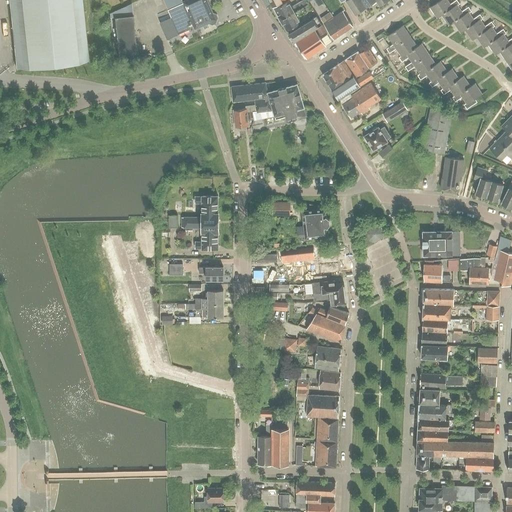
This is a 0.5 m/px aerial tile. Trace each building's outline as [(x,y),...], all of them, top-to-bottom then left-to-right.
[(9,0),(16,60),(17,62),(17,68),(89,60),(82,0),(9,0)] [(213,14),(206,0),(188,0),(183,3),(168,9),(172,18),(179,35),(189,30),(188,26),(193,24),(195,30),(203,26),(207,25),(209,24),(209,23),(213,25),(215,23),(217,19),(216,16),(212,15),(213,14)] [(283,0),(263,0),(268,8),(273,6),(282,1),(283,0)] [(306,0),(301,3),(295,6),(297,9),(294,11),(289,2),(275,10),(281,20),(304,8),(309,5),(306,0)] [(355,15),(366,8),(360,0),(346,0),(346,1),(355,15)] [(360,0),(366,8),(376,1),(377,1),(375,0),(360,0)] [(450,5),(452,4),(449,0),(441,0),(442,0),(430,8),(436,16),(437,18),(442,15),(452,8),(450,5)] [(462,13),(458,7),(460,5),(457,1),(452,4),(450,5),(452,8),(442,15),(448,24),(449,26),(454,23),(464,16),(462,13)] [(309,5),(304,8),(281,20),(287,31),(301,23),(296,15),(299,14),(301,17),(312,11),(309,5)] [(464,16),(454,23),(459,31),(461,33),(465,30),(476,23),(474,20),(470,14),(472,13),(469,8),(462,13),(464,16)] [(344,33),(353,27),(344,12),(334,18),(344,33)] [(117,55),(137,53),(133,14),(113,15),(117,55)] [(476,23),(465,30),(471,38),(473,41),(475,39),(477,37),(488,30),(486,27),(482,21),(484,20),(481,15),(474,20),(476,23)] [(334,40),(344,33),(334,18),(324,25),(334,40)] [(294,43),(319,27),(314,19),(289,35),(294,43)] [(488,30),(477,37),(483,45),(484,48),(486,47),(489,45),(500,37),(498,34),(494,28),(496,27),(493,23),(486,27),(488,30)] [(394,45),(387,49),(390,53),(397,49),(395,47),(411,36),(405,26),(404,25),(388,36),(394,45)] [(500,37),(489,45),(496,55),(501,52),(511,45),(510,41),(506,36),(508,34),(505,30),(498,34),(500,37)] [(317,34),(316,31),(296,44),(307,60),(314,54),(326,47),(317,34)] [(395,47),(397,49),(402,56),(399,58),(402,62),(409,58),(406,55),(418,47),(411,36),(395,47)] [(511,45),(501,52),(508,63),(511,60),(511,39),(510,41),(511,45)] [(412,63),(406,67),(409,72),(415,68),(413,65),(430,54),(423,43),(418,47),(406,55),(409,58),(412,63)] [(346,59),(352,68),(357,77),(378,63),(369,49),(360,54),(358,51),(346,59)] [(413,65),(415,68),(420,75),(418,76),(421,81),(427,76),(425,73),(437,64),(430,54),(413,65)] [(356,80),(349,68),(344,61),(322,75),(339,100),(349,93),(360,86),(360,87),(374,78),(369,72),(356,80)] [(425,73),(427,76),(431,82),(430,83),(432,87),(439,83),(437,79),(448,71),(442,61),(437,64),(425,73)] [(437,79),(439,83),(443,89),(442,90),(445,94),(451,90),(448,86),(460,79),(459,77),(454,69),(453,68),(448,71),(437,79)] [(448,86),(451,90),(455,96),(453,97),(456,102),(462,98),(460,94),(472,86),(471,84),(466,76),(465,75),(460,79),(448,86)] [(262,118),(275,116),(276,119),(286,116),(287,121),(297,118),(306,115),(304,108),(304,107),(298,84),(269,92),(266,83),(232,87),(234,102),(255,100),(256,104),(257,111),(253,111),(254,118),(254,120),(262,118)] [(349,93),(339,100),(351,118),(361,111),(362,113),(370,108),(369,106),(381,99),(371,83),(351,96),(349,93)] [(460,94),(462,98),(466,103),(465,104),(467,109),(478,102),(476,99),(484,94),(477,84),(476,83),(472,86),(460,94)] [(411,114),(409,110),(404,102),(384,114),(389,123),(401,115),(403,118),(411,114)] [(246,109),(234,111),(236,128),(249,126),(248,119),(254,118),(253,111),(257,111),(256,104),(246,106),(246,109)] [(431,109),(428,120),(422,150),(444,154),(453,113),(431,109)] [(511,119),(510,117),(502,126),(507,131),(507,130),(511,136),(511,119)] [(387,140),(391,137),(385,127),(381,130),(379,127),(378,128),(377,127),(374,129),(373,131),(365,136),(365,137),(365,139),(367,143),(369,142),(374,151),(388,142),(387,140)] [(511,136),(507,130),(507,131),(498,139),(511,152),(511,136)] [(511,159),(511,152),(498,139),(489,148),(501,160),(507,154),(511,159)] [(471,153),(472,153),(475,142),(469,140),(466,152),(471,153)] [(382,158),(393,150),(389,145),(378,154),(382,158)] [(442,179),(441,189),(457,191),(459,176),(461,176),(463,160),(446,157),(443,179),(442,179)] [(484,196),(490,180),(484,179),(487,170),(477,167),(473,178),(479,180),(475,193),(484,196)] [(484,196),(487,197),(499,200),(504,185),(496,182),(499,174),(495,172),(492,181),(490,180),(484,196)] [(501,203),(504,204),(511,208),(511,179),(501,203)] [(202,197),(195,197),(195,203),(202,203),(202,218),(182,218),(182,228),(195,228),(195,227),(202,227),(202,242),(195,242),(195,249),(202,249),(202,250),(218,250),(218,232),(219,232),(219,213),(218,213),(218,196),(202,196),(202,197)] [(272,203),(272,216),(290,216),(290,203),(272,203)] [(326,217),(325,209),(303,211),(305,238),(328,236),(327,228),(330,225),(329,220),(326,217)] [(177,228),(177,216),(168,216),(168,228),(177,228)] [(376,241),(389,235),(383,223),(370,229),(376,241)] [(461,255),(460,231),(423,232),(423,256),(461,255)] [(490,244),(487,255),(495,257),(498,258),(493,280),(500,282),(499,285),(510,285),(511,278),(511,253),(509,253),(500,251),(500,250),(497,249),(496,249),(497,246),(490,244)] [(74,263),(91,259),(89,248),(71,252),(74,263)] [(313,248),(281,252),(283,262),(315,259),(313,248)] [(334,248),(314,250),(316,270),(336,268),(334,248)] [(480,259),(480,258),(474,258),(461,259),(461,270),(467,270),(467,269),(470,269),(469,283),(478,284),(479,264),(480,259)] [(488,268),(485,267),(486,258),(480,258),(480,259),(479,264),(478,284),(487,284),(488,268)] [(77,274),(94,270),(91,259),(74,263),(77,274)] [(458,260),(448,260),(448,271),(459,270),(458,260)] [(170,264),(170,275),(182,275),(182,264),(170,264)] [(442,265),(424,264),(424,281),(442,282),(442,265)] [(200,273),(205,273),(205,280),(223,280),(223,267),(200,267),(200,273)] [(79,285),(97,280),(94,270),(77,274),(79,285)] [(82,295),(99,291),(97,280),(79,285),(82,295)] [(328,282),(312,284),(312,289),(313,294),(315,294),(321,294),(329,293),(333,292),(334,294),(343,293),(345,293),(343,284),(342,284),(333,285),(333,283),(330,283),(328,282)] [(421,344),(421,357),(440,358),(440,361),(448,361),(448,345),(449,333),(449,327),(455,327),(455,323),(460,323),(460,320),(452,319),(452,304),(454,304),(454,290),(424,289),(423,303),(422,321),(422,331),(421,344)] [(186,304),(223,303),(223,290),(208,290),(208,298),(190,298),(190,304),(186,304)] [(99,291),(82,295),(85,306),(102,302),(99,291)] [(499,291),(488,291),(487,305),(499,306),(499,291)] [(333,292),(329,293),(330,299),(330,304),(333,305),(346,303),(345,293),(343,293),(334,294),(333,292)] [(204,317),(223,317),(223,303),(186,304),(186,309),(204,309),(204,317)] [(498,320),(499,306),(487,305),(487,320),(498,320)] [(343,312),(330,306),(328,311),(320,309),(318,311),(315,315),(314,317),(306,329),(312,331),(340,342),(344,327),(348,314),(343,312)] [(313,308),(309,313),(314,317),(315,315),(318,311),(313,308)] [(85,329),(102,323),(99,313),(82,318),(85,329)] [(89,339),(106,334),(102,323),(85,329),(89,339)] [(92,350),(109,344),(106,334),(89,339),(92,350)] [(295,352),(296,339),(284,337),(282,350),(295,352)] [(306,338),(298,337),(297,345),(305,346),(306,338)] [(96,360),(112,354),(109,344),(92,350),(96,360)] [(318,346),(315,367),(339,371),(341,349),(318,346)] [(478,348),(478,362),(497,363),(497,348),(478,348)] [(112,354),(96,360),(99,371),(116,365),(112,354)] [(481,376),(497,377),(497,367),(482,366),(481,376)] [(321,371),(321,375),(320,388),(340,390),(340,373),(321,371)] [(462,375),(421,373),(420,387),(445,388),(445,384),(461,385),(462,375)] [(496,387),(497,377),(481,376),(481,386),(496,387)] [(121,398),(133,402),(139,381),(127,378),(121,398)] [(133,402),(145,406),(151,385),(139,381),(133,402)] [(145,406),(157,409),(163,388),(151,385),(145,406)] [(157,409),(168,412),(175,392),(163,388),(157,409)] [(419,404),(439,405),(440,390),(420,389),(419,404)] [(168,412),(181,416),(187,395),(175,392),(168,412)] [(308,416),(339,418),(340,397),(317,395),(316,397),(310,396),(308,416)] [(447,406),(439,405),(419,404),(418,418),(446,420),(446,413),(449,414),(450,407),(453,408),(453,411),(454,413),(456,413),(457,405),(453,405),(447,405),(447,406)] [(491,408),(481,408),(480,413),(483,413),(483,420),(490,420),(491,408)] [(182,415),(181,436),(193,437),(195,416),(182,415)] [(207,417),(195,416),(193,437),(206,438),(207,417)] [(219,417),(207,417),(206,438),(218,439),(219,417)] [(232,418),(219,417),(218,439),(231,440),(232,418)] [(337,442),(338,419),(318,418),(317,441),(337,442)] [(418,429),(448,430),(449,420),(446,420),(418,418),(418,429)] [(495,422),(476,422),(476,431),(494,432),(495,422)] [(258,436),(257,464),(272,464),(272,436),(271,429),(271,426),(266,426),(266,436),(258,436)] [(272,436),(272,464),(288,465),(288,429),(271,429),(272,436)] [(448,439),(448,430),(418,429),(417,438),(448,439)] [(467,456),(493,457),(494,443),(482,442),(425,440),(418,439),(417,454),(429,455),(434,455),(434,461),(441,461),(441,455),(442,455),(442,452),(446,452),(446,455),(467,456)] [(336,467),(337,442),(317,441),(316,466),(336,467)] [(429,469),(429,455),(417,454),(416,469),(429,469)] [(493,471),(493,457),(467,456),(467,458),(460,457),(460,465),(467,465),(466,470),(493,471)] [(296,505),(296,507),(301,508),(308,508),(307,511),(334,511),(335,504),(320,503),(320,496),(335,496),(336,483),(297,481),(297,494),(296,505)] [(457,495),(458,486),(442,486),(442,489),(433,488),(433,490),(420,489),(420,502),(418,504),(420,507),(420,509),(428,509),(428,510),(442,511),(442,500),(458,501),(458,495),(457,495)] [(492,511),(493,488),(458,486),(457,495),(458,495),(458,501),(475,501),(475,511),(492,511)] [(196,508),(201,508),(213,508),(213,502),(225,502),(225,488),(208,488),(208,502),(196,502),(196,508)] [(279,495),(279,508),(290,508),(290,495),(279,495)]
